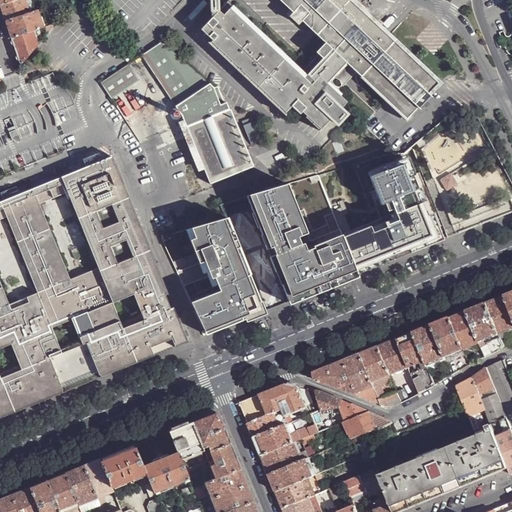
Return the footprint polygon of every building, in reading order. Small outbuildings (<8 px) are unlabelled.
[(4,15),(6,22),(30,14),(25,0),(17,0),(1,5),(4,15)] [(25,0),(30,14),(36,12),(38,11),(37,8),(35,9),(31,0),(25,0)] [(281,0),(294,13),(298,9),(307,17),(303,21),(326,43),(317,53),(319,55),(304,71),(302,73),(232,7),(224,15),(219,10),(202,29),(213,40),(212,41),(286,112),(292,106),(300,114),(303,112),(321,129),(333,117),(341,108),(347,102),(341,96),(342,95),(338,91),(328,82),(346,63),(356,73),(406,120),(440,83),(379,27),(351,0),(281,0)] [(383,23),(356,0),(351,0),(379,27),(383,23)] [(234,5),(232,7),(302,73),(304,71),(234,5)] [(307,17),(298,9),(294,13),(291,16),(300,24),(303,21),(307,17)] [(30,14),(6,22),(10,32),(12,39),(28,33),(35,31),(42,29),(36,12),(30,14)] [(55,25),(44,29),(46,35),(55,25)] [(28,33),(32,45),(35,44),(37,46),(39,44),(35,31),(28,33)] [(17,52),(22,64),(34,50),(32,45),(28,33),(12,39),(17,52)] [(158,42),(138,55),(173,108),(207,85),(158,42)] [(356,73),(346,63),(328,82),(338,91),(356,73)] [(125,64),(98,83),(108,99),(136,80),(125,64)] [(0,93),(0,176),(73,146),(67,132),(86,126),(76,104),(72,95),(53,72),(31,80),(21,74),(10,78),(0,81),(0,82),(3,92),(0,93)] [(345,112),(341,108),(333,117),(337,121),(345,112)] [(229,110),(185,128),(202,171),(208,186),(252,168),(229,110)] [(240,124),(242,128),(252,124),(250,119),(240,124)] [(202,171),(185,128),(182,121),(177,123),(197,173),(202,171)] [(252,124),(242,128),(249,147),(264,141),(257,122),(252,124)] [(128,220),(112,156),(0,202),(0,412),(96,374),(184,337),(128,220)] [(128,220),(184,337),(172,307),(112,156),(128,220)] [(369,172),(371,176),(393,168),(404,164),(410,177),(412,176),(414,175),(407,157),(369,172)] [(283,184),(247,195),(288,301),(303,296),(301,293),(356,272),(357,274),(443,240),(433,213),(427,216),(422,202),(417,189),(412,176),(410,177),(404,164),(393,168),(371,176),(381,201),(383,200),(385,207),(392,204),(394,209),(398,220),(388,224),(387,220),(385,221),(384,217),(351,230),(345,214),(349,213),(344,199),(340,201),(342,206),(332,210),(339,229),(310,241),(292,197),(289,198),(283,184)] [(458,170),(443,178),(450,194),(466,186),(462,177),(458,170)] [(325,172),(310,176),(312,182),(320,180),(319,177),(326,175),(325,172)] [(287,183),(283,184),(289,198),(292,197),(287,183)] [(394,209),(388,211),(391,219),(387,220),(388,224),(398,220),(394,209)] [(226,217),(191,227),(200,249),(195,251),(199,262),(176,272),(183,286),(208,277),(211,276),(212,279),(215,278),(218,285),(220,291),(191,303),(206,334),(264,311),(226,217)] [(200,249),(191,227),(186,229),(195,251),(200,249)] [(301,293),(303,296),(357,274),(356,272),(301,293)] [(212,279),(211,276),(208,277),(212,287),(218,285),(215,278),(212,279)] [(494,300),(486,303),(498,334),(511,328),(511,315),(504,296),(494,300)] [(498,334),(486,303),(476,307),(466,311),(479,342),(498,334)] [(479,342),(466,311),(456,315),(450,318),(463,350),(480,343),(479,342)] [(463,350),(450,318),(440,322),(432,325),(445,357),(463,350)] [(445,357),(432,325),(420,330),(413,333),(423,357),(426,365),(445,357)] [(423,357),(413,333),(403,336),(397,339),(407,364),(410,363),(423,357)] [(96,374),(0,412),(0,418),(186,342),(184,337),(96,374)] [(501,343),(499,337),(480,345),(482,348),(485,358),(504,349),(501,343)] [(407,364),(397,339),(386,344),(378,347),(390,374),(408,366),(407,364)] [(501,343),(504,349),(511,346),(509,340),(508,340),(501,343)] [(390,374),(378,347),(368,351),(360,354),(372,382),(390,374)] [(372,382),(360,354),(351,358),(344,360),(357,393),(374,387),(372,382)] [(426,365),(423,357),(410,363),(410,365),(413,364),(416,371),(427,366),(426,365)] [(427,366),(429,371),(447,364),(447,363),(445,357),(426,365),(427,366)] [(511,357),(503,360),(511,380),(511,357)] [(357,393),(344,360),(328,367),(314,373),(315,380),(355,394),(357,393)] [(511,380),(503,360),(487,368),(495,388),(498,395),(508,419),(511,428),(511,380)] [(456,373),(451,361),(447,363),(447,364),(452,376),(456,373)] [(429,371),(427,366),(416,371),(411,374),(420,394),(435,386),(429,371)] [(495,388),(487,368),(473,378),(480,395),(495,388)] [(392,379),(390,374),(372,382),(374,387),(381,384),(392,379)] [(473,378),(458,386),(463,398),(465,405),(470,416),(486,410),(483,401),(480,395),(473,378)] [(269,391),(260,395),(269,416),(275,413),(284,410),(287,417),(294,414),(308,408),(299,387),(287,384),(269,391)] [(387,396),(381,384),(374,387),(379,399),(387,396)] [(379,399),(374,387),(357,393),(355,394),(381,404),(379,399)] [(498,395),(495,388),(480,395),(483,401),(498,395)] [(319,391),(316,391),(320,410),(331,408),(340,406),(343,404),(343,400),(322,391),(319,391)] [(402,403),(397,392),(387,396),(379,399),(381,404),(387,406),(392,406),(402,403)] [(269,416),(260,395),(240,403),(244,411),(249,423),(269,416)] [(508,419),(498,395),(483,401),(486,410),(489,417),(492,425),(500,422),(508,419)] [(345,401),(343,400),(343,404),(340,406),(346,421),(348,420),(370,412),(345,401)] [(381,439),(380,476),(491,432),(489,427),(484,429),(476,432),(470,416),(465,405),(462,406),(398,432),(393,434),(381,439)] [(203,418),(193,422),(203,448),(207,446),(209,451),(229,443),(227,439),(223,428),(220,420),(216,412),(203,418)] [(370,412),(348,420),(356,438),(358,438),(364,435),(363,434),(378,428),(378,429),(379,429),(387,426),(393,422),(389,420),(370,412)] [(280,426),(275,413),(269,416),(249,423),(252,432),(255,437),(280,426)] [(294,414),(287,417),(289,423),(293,421),(297,420),(294,414)] [(492,425),(489,417),(484,420),(486,425),(483,426),(484,429),(489,427),(492,425)] [(511,428),(508,419),(500,422),(508,440),(511,438),(511,428)] [(356,438),(348,420),(346,421),(343,422),(352,440),(356,438)] [(289,423),(287,424),(294,442),(301,440),(293,421),(289,423)] [(181,427),(169,431),(178,452),(181,460),(204,451),(203,448),(193,422),(181,427)] [(508,440),(500,422),(492,425),(500,443),(508,440)] [(317,423),(309,426),(309,427),(313,435),(316,434),(320,432),(317,423)] [(294,442),(287,424),(280,426),(255,437),(259,447),(262,456),(294,442)] [(489,427),(491,432),(380,476),(385,488),(392,504),(394,510),(403,506),(416,501),(472,478),(481,475),(482,478),(500,471),(499,468),(508,464),(500,443),(492,425),(489,427)] [(313,435),(309,427),(298,432),(301,440),(303,439),(313,435)] [(318,439),(316,434),(313,435),(303,439),(305,444),(318,439)] [(370,451),(364,435),(358,438),(364,454),(370,451)] [(511,438),(508,440),(500,443),(508,464),(509,467),(511,473),(511,438)] [(302,461),(294,442),(262,456),(267,466),(270,474),(302,461)] [(234,455),(229,443),(209,451),(214,462),(214,463),(211,465),(209,466),(214,479),(240,469),(234,455)] [(111,487),(136,476),(146,472),(143,466),(134,446),(129,448),(110,455),(100,460),(111,487)] [(316,455),(312,446),(307,448),(308,451),(310,457),(315,456),(316,455)] [(310,457),(308,451),(302,453),(305,460),(307,459),(310,457)] [(181,460),(178,452),(172,454),(152,462),(143,466),(146,472),(150,484),(153,491),(189,477),(181,460)] [(327,457),(325,452),(316,455),(315,456),(317,461),(327,457)] [(314,475),(307,459),(305,460),(302,461),(270,474),(272,481),(273,483),(277,491),(309,478),(314,475)] [(90,464),(83,466),(96,498),(99,497),(113,492),(113,491),(111,487),(100,460),(90,464)] [(73,470),(65,473),(77,503),(78,506),(82,504),(96,498),(83,466),(73,470)] [(244,479),(240,469),(214,479),(211,480),(205,483),(210,493),(211,498),(246,485),(244,479)] [(380,476),(377,469),(362,476),(367,489),(369,494),(369,495),(385,488),(380,476)] [(321,472),(316,475),(318,480),(324,478),(321,472)] [(55,478),(47,481),(59,510),(77,503),(65,473),(55,478)] [(111,487),(113,491),(136,482),(136,476),(111,487)] [(367,489),(362,476),(346,482),(351,496),(367,489)] [(316,495),(309,478),(277,491),(281,501),(284,508),(310,497),(315,495),(316,495)] [(39,484),(30,488),(39,511),(59,511),(59,510),(47,481),(39,484)] [(205,495),(201,484),(193,487),(197,498),(205,495)] [(248,490),(246,485),(211,498),(217,511),(225,511),(253,501),(249,493),(248,490)] [(341,503),(334,487),(330,489),(337,506),(338,508),(343,506),(342,503),(341,503)] [(20,492),(11,495),(17,511),(39,511),(30,488),(20,492)] [(329,509),(337,506),(330,489),(323,492),(329,509)] [(367,489),(351,496),(353,501),(369,494),(367,489)] [(211,498),(210,493),(205,495),(197,498),(199,503),(207,500),(209,499),(211,498)] [(1,499),(0,499),(0,511),(17,511),(11,495),(1,499)] [(322,511),(315,495),(310,497),(316,511),(322,511)] [(101,510),(102,511),(107,511),(109,511),(107,506),(104,507),(102,503),(103,502),(101,498),(100,499),(99,497),(96,498),(99,504),(101,510)] [(316,511),(310,497),(284,508),(285,511),(316,511)] [(99,504),(96,498),(82,504),(84,509),(99,504)] [(162,511),(157,499),(149,502),(147,507),(149,511),(133,511),(130,510),(125,511),(162,511)] [(257,511),(256,508),(253,501),(225,511),(257,511)] [(418,504),(416,501),(403,506),(404,510),(418,504)] [(496,511),(511,505),(511,504),(511,501),(495,508),(496,511)] [(80,511),(78,506),(77,503),(59,510),(59,511),(80,511)]
